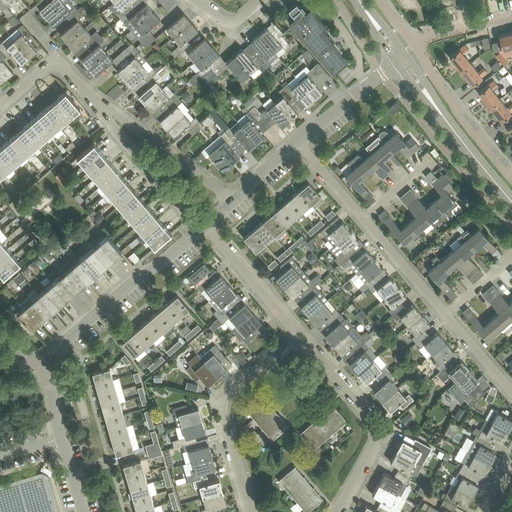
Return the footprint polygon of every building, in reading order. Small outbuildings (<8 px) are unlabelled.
[(0,0),(0,7),(9,17),(14,13),(11,10),(7,6),(1,0),(0,0)] [(49,0),(39,9),(46,17),(66,0),(49,0)] [(65,15),(68,20),(79,10),(75,6),(70,0),(66,0),(46,17),(53,25),(65,15)] [(116,13),(120,17),(131,9),(127,4),(132,0),(115,0),(114,1),(121,9),(116,13)] [(300,6),(296,1),(288,9),(295,16),(289,21),(326,64),(333,73),(349,59),(342,50),(334,42),(328,35),(325,31),(322,28),(326,24),(310,6),(306,10),(301,5),(300,6)] [(135,26),(153,11),(146,3),(134,13),(131,9),(120,17),(124,22),(131,30),(135,26)] [(60,34),(67,42),(85,27),(78,19),(83,15),(79,10),(68,20),(72,24),(60,34)] [(153,11),(135,26),(142,34),(138,38),(141,42),(152,33),(148,29),(160,19),(153,11)] [(184,13),(176,19),(166,28),(173,36),(191,21),(184,13)] [(8,20),(13,26),(19,21),(14,15),(8,20)] [(191,21),(173,36),(180,44),(171,52),(174,56),(180,52),(190,43),(186,39),(198,29),(191,21)] [(22,32),(15,39),(30,56),(37,50),(31,42),(33,40),(30,36),(31,34),(22,24),(18,28),(22,32)] [(89,44),(100,35),(96,30),(92,34),(85,27),(67,42),(74,50),(86,40),(89,44)] [(273,34),(267,27),(259,34),(274,51),(282,45),(286,50),(291,45),(277,29),(276,29),(277,30),(273,34)] [(502,49),(511,46),(511,39),(510,32),(498,35),(502,49)] [(156,38),(152,33),(141,42),(145,47),(156,38)] [(261,52),(257,56),(274,76),(279,72),(270,62),(277,55),(274,51),(259,34),(251,41),(261,52)] [(81,58),(88,66),(106,51),(99,43),(104,39),(100,35),(89,44),(93,48),(81,58)] [(190,43),(180,52),(184,57),(188,53),(194,60),(212,46),(205,37),(193,47),(190,43)] [(488,38),(482,39),(484,49),(490,47),(488,38)] [(21,64),(30,56),(15,39),(7,46),(3,41),(0,43),(0,46),(7,55),(11,52),(21,64)] [(121,52),(125,56),(136,47),(132,42),(121,52)] [(463,53),(469,48),(465,44),(449,56),(461,70),(471,62),(463,53)] [(0,71),(5,77),(12,71),(2,59),(7,55),(0,46),(0,71)] [(192,84),(200,76),(201,77),(211,68),(207,64),(219,54),(212,46),(194,60),(201,68),(188,79),(189,80),(192,84)] [(117,70),(124,78),(142,63),(146,59),(136,47),(125,56),(129,60),(117,70)] [(266,78),(271,74),(274,77),(274,76),(257,56),(252,60),(242,48),(234,55),(250,72),(254,77),(260,72),(266,78)] [(307,49),(302,54),(308,61),(314,57),(307,49)] [(113,59),(106,51),(88,66),(96,75),(103,68),(113,59)] [(495,55),(499,61),(504,57),(499,51),(495,55)] [(250,72),(234,55),(226,62),(233,70),(241,80),(250,72)] [(311,70),(299,80),(315,98),(323,91),(318,86),(330,75),(318,62),(309,69),(311,70)] [(471,62),(461,70),(472,84),(487,72),(483,67),(478,72),(471,62)] [(501,66),(498,62),(491,67),(494,71),(501,66)] [(142,63),(124,78),(131,87),(139,80),(141,82),(145,79),(146,81),(157,71),(153,67),(149,71),(142,63)] [(511,75),(504,65),(493,74),(499,81),(505,76),(511,84),(511,75)] [(138,95),(145,103),(163,88),(156,80),(161,76),(166,71),(163,67),(159,70),(157,71),(146,81),(150,85),(138,95)] [(211,68),(201,77),(205,81),(215,72),(211,68)] [(315,98),(299,80),(296,76),(288,83),(288,82),(283,86),(292,97),(296,94),(306,105),(315,98)] [(478,92),(490,106),(500,98),(493,91),(499,86),(494,80),(486,86),(478,92)] [(283,94),(275,102),(290,119),(298,112),(288,101),(292,97),(283,86),(279,90),(283,94)] [(164,101),(167,105),(178,96),(174,91),(170,95),(163,88),(145,103),(152,111),(164,101)] [(180,95),(183,98),(189,93),(186,90),(180,95)] [(65,91),(58,96),(73,114),(80,108),(65,91)] [(239,99),(236,96),(233,95),(230,97),(231,101),(234,103),(239,99)] [(58,96),(51,102),(66,120),(73,114),(58,96)] [(178,96),(167,105),(171,110),(159,120),(166,127),(184,112),(177,105),(182,100),(178,96)] [(266,109),(275,119),(282,126),(290,119),(275,102),(270,96),(262,103),(266,109)] [(217,97),(212,101),(216,106),(221,101),(217,97)] [(511,103),(507,108),(500,98),(490,106),(501,120),(511,111),(511,103)] [(254,105),(248,99),(244,103),(246,105),(249,109),(254,105)] [(59,126),(66,120),(51,102),(44,108),(59,126)] [(256,108),(254,105),(249,109),(258,120),(263,116),(260,113),(256,108)] [(52,132),(59,126),(44,108),(37,114),(52,132)] [(214,118),(218,114),(213,108),(209,112),(214,118)] [(254,123),(258,120),(249,109),(237,120),(237,121),(241,124),(257,141),(264,135),(254,123)] [(185,126),(188,130),(199,120),(195,116),(191,120),(184,112),(166,127),(173,136),(185,126)] [(37,114),(31,120),(45,138),(52,132),(37,114)] [(39,144),(45,138),(31,120),(24,126),(39,144)] [(199,120),(188,130),(193,135),(203,125),(199,120)] [(248,149),(257,141),(241,124),(237,121),(230,127),(229,126),(225,130),(234,141),(238,137),(248,149)] [(24,126),(17,132),(32,149),(39,144),(24,126)] [(365,132),(362,128),(356,132),(359,136),(365,132)] [(224,139),(217,145),(232,163),(239,156),(229,145),(234,141),(225,130),(220,134),(224,139)] [(396,131),(384,142),(392,152),(399,145),(408,156),(420,146),(411,137),(405,142),(396,131)] [(17,132),(10,138),(25,155),(32,149),(17,132)] [(10,138),(3,144),(18,161),(25,155),(10,138)] [(65,148),(69,152),(76,146),(72,141),(65,148)] [(76,157),(83,164),(100,149),(94,142),(76,157)] [(384,159),(392,152),(384,142),(371,153),(388,173),(393,169),(384,159)] [(18,161),(3,144),(0,146),(0,154),(11,167),(18,161)] [(223,170),(232,163),(217,145),(208,153),(223,170)] [(434,148),(430,151),(435,158),(439,154),(434,148)] [(106,156),(100,149),(83,164),(88,171),(106,156)] [(63,158),(59,153),(53,159),(56,163),(63,158)] [(193,160),(199,164),(206,157),(202,153),(193,160)] [(371,153),(363,159),(358,153),(352,157),(358,164),(367,174),(374,167),(383,178),(388,173),(371,153)] [(0,154),(0,168),(4,173),(11,167),(0,154)] [(88,171),(94,178),(112,163),(106,156),(88,171)] [(358,164),(352,157),(347,162),(352,169),(345,175),(363,195),(368,191),(359,180),(367,174),(358,164)] [(94,178),(100,185),(118,170),(112,163),(94,178)] [(332,167),(337,172),(341,169),(336,164),(332,167)] [(100,185),(106,192),(124,177),(118,170),(100,185)] [(452,216),(452,212),(452,211),(451,209),(458,203),(448,191),(454,186),(443,174),(432,183),(441,194),(434,200),(449,218),(452,216)] [(130,184),(124,177),(106,192),(112,199),(130,184)] [(308,182),(299,190),(311,203),(320,195),(308,182)] [(112,199),(118,206),(136,191),(130,184),(112,199)] [(299,190),(290,197),(302,211),(311,203),(299,190)] [(118,206),(124,212),(141,198),(136,191),(118,206)] [(449,219),(449,218),(434,200),(426,207),(417,196),(412,201),(429,221),(437,215),(441,220),(446,216),(449,219)] [(292,219),(302,211),(290,197),(281,205),(292,219)] [(147,204),(141,198),(124,212),(130,219),(147,204)] [(408,222),(417,232),(421,237),(426,233),(422,228),(429,221),(412,201),(407,205),(416,215),(408,222)] [(153,211),(147,204),(130,219),(136,226),(153,211)] [(283,227),(292,219),(281,205),(271,213),(283,227)] [(336,213),(332,209),(325,215),(328,219),(336,213)] [(136,226),(141,232),(138,235),(139,236),(159,218),(153,211),(136,226)] [(262,221),(277,239),(286,231),(283,227),(271,213),(262,221)] [(165,225),(159,218),(139,236),(144,242),(147,239),(148,240),(165,225)] [(320,231),(325,236),(332,245),(350,230),(342,221),(339,223),(335,218),(320,231)] [(416,241),(421,237),(417,232),(408,222),(400,229),(391,218),(386,223),(404,243),(412,236),(416,241)] [(320,219),(314,225),(317,229),(323,223),(320,219)] [(277,239),(262,221),(253,229),(265,243),(274,235),(277,239)] [(171,232),(165,225),(148,240),(154,247),(171,232)] [(317,229),(314,225),(307,231),(310,235),(317,229)] [(462,233),(475,248),(482,242),(491,252),(497,248),(479,227),(471,234),(467,229),(462,233)] [(256,251),(265,243),(253,229),(244,237),(256,251)] [(334,259),(339,264),(355,249),(351,245),(358,239),(350,230),(332,245),(340,254),(334,259)] [(63,238),(67,242),(72,237),(68,233),(63,238)] [(462,233),(459,235),(456,238),(460,243),(454,249),(471,269),(476,265),(467,255),(475,248),(462,233)] [(107,234),(100,240),(114,257),(121,251),(117,247),(115,244),(107,234)] [(316,234),(307,242),(309,245),(318,237),(316,234)] [(302,235),(295,241),(298,245),(305,239),(302,235)] [(68,248),(60,239),(55,243),(63,252),(68,248)] [(100,240),(93,246),(108,263),(114,257),(100,240)] [(0,255),(9,248),(3,241),(0,243),(0,255)] [(298,245),(295,241),(288,247),(291,251),(298,245)] [(101,268),(108,263),(93,246),(87,252),(101,268)] [(0,255),(0,267),(15,255),(9,248),(0,255)] [(355,249),(339,264),(342,269),(349,264),(356,273),(374,258),(366,248),(359,254),(355,249)] [(454,249),(441,260),(437,255),(450,270),(457,264),(466,274),(471,269),(454,249)] [(287,255),(283,251),(276,257),(280,261),(287,255)] [(87,252),(80,258),(94,275),(101,268),(87,252)] [(309,255),(308,259),(311,263),(318,258),(312,252),(309,255)] [(15,255),(0,267),(0,273),(3,277),(21,261),(15,255)] [(450,270),(437,255),(431,260),(436,265),(428,271),(446,292),(451,287),(442,277),(450,270)] [(284,287),(299,274),(291,265),(295,261),(291,256),(280,266),(284,270),(276,277),(284,287)] [(34,261),(38,265),(39,265),(40,267),(44,264),(42,262),(38,257),(34,261)] [(73,264),(87,280),(94,275),(80,258),(73,264)] [(364,282),(368,287),(383,274),(379,270),(382,267),(374,258),(356,273),(364,282)] [(275,259),(268,265),(271,269),(278,263),(275,259)] [(210,271),(204,263),(187,278),(193,285),(210,271)] [(73,264),(66,270),(80,286),(87,280),(73,264)] [(66,270),(59,275),(74,292),(80,286),(66,270)] [(20,272),(14,277),(18,282),(24,277),(20,272)] [(205,295),(209,292),(213,297),(229,284),(220,274),(212,281),(208,276),(197,286),(205,295)] [(318,274),(307,283),(299,274),(284,287),(292,297),(301,290),(305,294),(316,285),(322,279),(318,274)] [(368,287),(372,291),(380,300),(384,297),(397,285),(390,276),(387,279),(383,274),(368,287)] [(74,292),(59,275),(52,281),(67,298),(74,292)] [(182,287),(189,280),(186,277),(179,283),(182,287)] [(13,278),(6,284),(8,286),(15,280),(13,278)] [(52,281),(46,287),(60,304),(67,298),(52,281)] [(343,285),(348,291),(353,286),(349,281),(343,285)] [(213,312),(218,318),(233,305),(229,300),(237,293),(229,284),(213,297),(210,300),(217,309),(213,312)] [(323,302),(316,294),(320,290),(316,285),(305,294),(308,299),(300,306),(308,315),(323,302)] [(388,309),(392,314),(403,305),(399,301),(406,295),(397,285),(384,297),(392,306),(388,309)] [(39,293),(53,310),(60,304),(46,287),(39,293)] [(39,293),(38,294),(32,299),(46,316),(53,310),(39,293)] [(511,316),(511,300),(509,303),(500,293),(494,297),(511,316)] [(168,302),(180,316),(189,308),(177,294),(168,302)] [(28,295),(22,301),(39,322),(46,316),(32,299),(31,299),(28,295)] [(498,312),(491,318),(500,328),(511,317),(511,316),(494,297),(489,301),(498,312)] [(39,322),(22,301),(21,301),(25,305),(17,311),(32,328),(39,322)] [(171,324),(180,316),(168,302),(159,310),(171,324)] [(222,323),(229,316),(237,326),(253,312),(245,302),(236,309),(233,305),(218,318),(221,321),(222,323)] [(323,302),(308,315),(317,325),(325,318),(328,322),(339,313),(335,307),(331,311),(323,302)] [(407,310),(403,305),(392,314),(396,319),(400,316),(407,324),(421,313),(414,304),(407,310)] [(171,324),(159,310),(150,318),(161,332),(171,324)] [(237,326),(232,331),(239,339),(241,338),(246,343),(257,334),(253,329),(261,322),(253,312),(237,326)] [(345,318),(344,318),(339,313),(328,322),(333,327),(325,334),(333,344),(353,327),(345,318)] [(411,337),(416,342),(427,333),(423,328),(430,323),(421,313),(407,324),(415,334),(411,337)] [(500,328),(491,318),(483,325),(474,314),(469,319),(487,339),(494,333),(500,328)] [(140,326),(152,340),(161,332),(150,318),(140,326)] [(197,323),(191,329),(194,333),(201,327),(197,323)] [(152,340),(140,326),(131,334),(143,348),(152,340)] [(353,351),(364,341),(364,342),(371,336),(369,333),(366,331),(360,336),(353,327),(333,344),(341,354),(349,347),(353,351)] [(369,333),(371,336),(379,329),(377,327),(369,333)] [(194,333),(191,329),(185,334),(184,335),(188,339),(194,333)] [(424,344),(432,353),(446,341),(437,332),(431,337),(427,333),(416,342),(420,347),(424,344)] [(134,356),(143,348),(131,334),(122,342),(134,356)] [(179,339),(173,345),(176,349),(183,343),(179,339)] [(368,346),(364,342),(364,341),(353,351),(357,356),(349,363),(357,372),(372,359),(376,355),(368,346)] [(432,361),(440,370),(436,373),(436,374),(455,358),(451,353),(454,350),(446,341),(432,353),(435,357),(432,361)] [(169,354),(176,349),(173,345),(166,351),(169,354)] [(201,357),(217,376),(227,368),(220,360),(225,356),(215,345),(201,357)] [(240,360),(244,356),(246,355),(241,349),(235,354),(240,360)] [(217,376),(201,357),(197,353),(187,361),(191,365),(186,369),(196,380),(200,376),(207,385),(217,376)] [(125,354),(121,357),(127,364),(131,361),(125,354)] [(161,355),(155,361),(158,365),(164,359),(161,355)] [(455,381),(448,387),(470,369),(461,359),(458,362),(455,358),(436,374),(443,381),(450,374),(455,381)] [(380,368),(372,359),(357,372),(366,382),(374,375),(377,379),(388,370),(384,365),(380,368)] [(158,365),(155,361),(148,366),(152,370),(158,365)] [(420,364),(415,368),(419,373),(424,369),(420,364)] [(96,384),(113,379),(110,367),(92,372),(96,384)] [(460,401),(464,398),(478,385),(474,381),(477,378),(470,369),(448,387),(460,401)] [(382,401),(397,388),(389,379),(393,375),(388,370),(377,379),(382,384),(373,391),(382,401)] [(96,384),(99,395),(116,390),(113,379),(96,384)] [(198,384),(195,383),(187,381),(185,389),(196,392),(198,384)] [(484,391),(483,390),(478,385),(464,398),(468,403),(470,406),(485,393),(484,391)] [(488,392),(494,395),(497,390),(490,387),(488,392)] [(397,388),(382,401),(390,410),(398,403),(402,408),(413,399),(408,393),(404,397),(397,388)] [(102,407),(120,402),(116,390),(99,395),(102,407)] [(254,417),(269,405),(260,394),(261,393),(244,408),(245,407),(254,417)] [(123,414),(120,402),(102,407),(106,419),(123,414)] [(179,414),(182,426),(202,420),(198,407),(188,410),(186,404),(172,408),(174,415),(179,414)] [(333,406),(322,414),(335,429),(345,421),(346,422),(347,421),(332,404),(333,406)] [(254,417),(263,428),(278,415),(269,405),(254,417)] [(511,422),(511,419),(497,411),(491,408),(485,419),(491,422),(508,430),(511,422)] [(461,421),(463,417),(456,413),(453,417),(461,421)] [(127,425),(123,414),(106,419),(109,431),(127,425)] [(324,439),(335,429),(322,414),(311,424),(324,439)] [(287,426),(278,415),(263,428),(272,439),(271,440),(289,425),(288,425),(287,426)] [(412,421),(406,415),(401,419),(407,426),(412,421)] [(182,444),(183,445),(197,441),(195,435),(205,432),(202,420),(182,426),(185,436),(172,440),(174,447),(182,444)] [(446,429),(454,433),(458,425),(451,421),(446,429)] [(481,430),(478,436),(491,443),(494,437),(501,442),(508,430),(491,422),(486,432),(481,430)] [(300,431),(300,432),(315,449),(314,447),(324,439),(311,424),(301,432),(300,431)] [(109,431),(113,442),(130,437),(127,425),(109,431)] [(478,436),(476,435),(467,450),(466,450),(490,463),(496,452),(488,448),(491,443),(478,436)] [(130,437),(113,442),(116,454),(134,449),(130,437)] [(402,439),(396,450),(413,460),(419,449),(424,452),(427,445),(424,443),(415,439),(412,444),(402,439)] [(147,451),(160,447),(158,441),(153,442),(145,445),(147,451)] [(189,450),(193,461),(212,455),(209,443),(198,446),(197,441),(183,445),(184,451),(189,450)] [(160,447),(147,451),(148,456),(149,458),(162,454),(161,450),(160,447)] [(164,449),(170,466),(174,465),(168,447),(164,449)] [(418,462),(413,460),(396,450),(390,461),(400,467),(396,473),(409,479),(412,473),(418,462)] [(463,462),(461,467),(473,475),(476,469),(484,474),(490,463),(466,450),(461,461),(463,462)] [(193,480),(193,481),(207,477),(205,471),(216,468),(212,455),(193,461),(194,467),(190,468),(191,474),(186,475),(187,482),(193,480)] [(123,464),(127,476),(144,471),(140,459),(123,464)] [(280,480),(289,490),(303,477),(295,467),(296,466),(295,466),(278,480),(279,481),(280,480)] [(471,480),(473,475),(461,467),(457,474),(456,477),(460,479),(456,486),(472,495),(478,484),(471,480)] [(0,482),(0,511),(59,511),(49,475),(42,471),(0,482)] [(147,483),(144,471),(127,476),(130,488),(147,483)] [(384,472),(378,484),(396,494),(397,493),(401,495),(406,485),(409,479),(396,473),(394,477),(384,472)] [(207,477),(193,481),(195,487),(200,486),(203,498),(223,492),(219,479),(209,482),(207,477)] [(303,477),(289,490),(298,501),(313,488),(303,477)] [(133,499),(151,494),(147,483),(130,488),(133,499)] [(382,499),(378,505),(391,511),(397,511),(400,508),(395,506),(401,495),(397,493),(396,494),(378,484),(372,494),(382,499)] [(456,486),(451,484),(446,494),(443,500),(456,507),(459,502),(466,506),(472,495),(456,486)] [(417,492),(423,495),(426,490),(420,487),(417,492)] [(305,511),(306,511),(323,498),(323,497),(322,498),(313,488),(298,501),(307,511),(305,511)] [(226,503),(223,492),(203,498),(206,508),(202,510),(202,511),(217,511),(216,506),(226,503)] [(133,499),(137,511),(154,506),(151,494),(133,499)] [(427,511),(452,511),(456,507),(443,500),(440,506),(444,508),(442,511),(429,505),(426,510),(426,511),(427,511)] [(421,507),(426,510),(429,505),(424,502),(421,507)]
